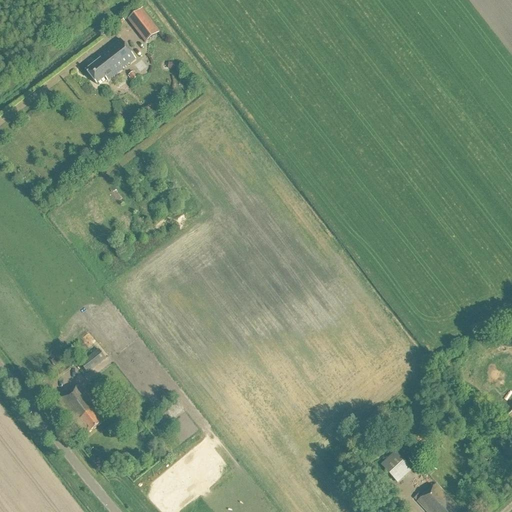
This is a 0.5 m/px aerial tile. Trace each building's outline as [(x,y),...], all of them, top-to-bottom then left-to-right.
[(128,21),(146,44),(160,33),(142,10),(128,21)] [(113,26),(115,30),(125,22),(122,19),(113,26)] [(136,60),(120,40),(99,57),(101,60),(86,72),(97,86),(105,79),(108,82),(124,70),(123,69),(128,65),(129,66),(136,60)] [(133,73),(129,76),(133,82),(137,79),(133,73)] [(80,364),(87,374),(106,360),(98,350),(80,364)] [(106,422),(80,387),(58,403),(83,435),(86,433),(88,436),(106,422)] [(128,394),(124,396),(129,403),(132,400),(128,394)] [(177,403),(156,421),(163,428),(184,410),(177,403)] [(108,406),(103,410),(107,414),(112,411),(108,406)] [(395,453),(381,466),(391,477),(398,485),(400,483),(412,471),(395,453)] [(458,511),(459,511),(436,486),(421,500),(418,496),(414,500),(424,511),(458,511)]
